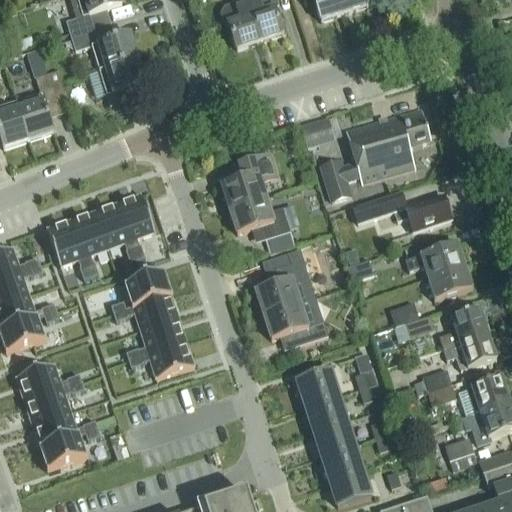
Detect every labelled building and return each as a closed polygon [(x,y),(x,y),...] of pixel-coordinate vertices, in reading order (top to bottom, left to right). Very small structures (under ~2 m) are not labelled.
[(102,29),(99,18),(122,11),(118,0),(75,0),(83,22),(66,27),(70,39),(102,29)] [(231,0),(234,8),(225,11),(221,18),(225,28),(227,27),(237,54),(259,47),(249,18),(243,0),(231,0)] [(243,0),(249,18),(259,47),(283,39),(275,13),(279,12),(274,0),(243,0)] [(312,0),(321,26),(344,19),(337,0),(312,0)] [(337,0),(344,19),(368,11),(364,0),(337,0)] [(138,64),(130,40),(108,47),(104,36),(72,46),(75,57),(92,52),(99,76),(138,64)] [(32,41),(19,45),(21,54),(34,50),(32,41)] [(146,90),(138,64),(99,76),(110,113),(126,108),(125,104),(134,102),(131,94),(146,90)] [(57,112),(70,108),(60,76),(47,80),(57,112)] [(45,115),(57,112),(47,80),(36,83),(41,99),(16,107),(29,146),(53,138),(45,115)] [(0,143),(4,154),(29,146),(16,107),(0,112),(0,143)] [(353,200),(351,192),(349,186),(359,183),(361,189),(415,173),(409,153),(431,147),(421,114),(346,136),(355,165),(344,168),(343,163),(321,170),(332,207),(353,200)] [(330,127),(303,134),(308,152),(335,144),(330,127)] [(223,188),(231,214),(267,203),(262,188),(278,183),(270,159),(242,168),(246,181),(223,188)] [(401,198),(354,213),(359,229),(394,218),(397,227),(408,224),(413,238),(451,225),(443,200),(406,212),(401,198)] [(141,200),(117,209),(134,255),(141,253),(138,245),(155,238),(141,200)] [(267,203),(231,214),(238,238),(262,230),(266,244),(291,236),(283,212),(271,216),(267,203)] [(117,209),(94,217),(108,256),(123,250),(126,258),(134,255),(117,209)] [(94,217),(71,226),(87,272),(95,269),(92,262),(108,256),(94,217)] [(71,226),(46,235),(60,273),(77,267),(80,275),(87,272),(71,226)] [(424,271),(427,283),(465,271),(458,248),(406,265),(409,276),(424,271)] [(361,267),(357,252),(347,255),(351,269),(361,267)] [(13,253),(0,257),(0,284),(29,275),(26,268),(19,270),(13,253)] [(141,253),(134,255),(138,267),(145,264),(141,253)] [(256,293),(264,319),(300,308),(296,294),(312,289),(304,264),(300,253),(267,264),(270,274),(276,273),(280,286),(256,293)] [(134,255),(126,258),(130,270),(138,267),(134,255)] [(38,263),(26,267),(26,268),(29,275),(41,271),(38,263)] [(371,264),(346,273),(351,287),(376,279),(371,264)] [(95,269),(87,272),(92,284),(99,281),(95,269)] [(41,271),(29,275),(31,282),(43,278),(41,271)] [(473,294),(465,271),(427,283),(434,306),(473,294)] [(87,272),(80,275),(84,287),(92,284),(87,272)] [(29,275),(0,284),(0,310),(30,300),(24,284),(31,282),(29,275)] [(164,278),(125,291),(132,313),(171,301),(164,278)] [(30,300),(0,310),(0,336),(38,324),(45,321),(42,314),(35,317),(30,300)] [(132,313),(125,315),(128,322),(135,320),(140,337),(179,324),(171,301),(132,313)] [(123,308),(111,312),(113,319),(125,315),(123,308)] [(300,308),(264,319),(272,344),(296,336),(300,350),(328,341),(320,316),(304,321),(300,308)] [(395,333),(406,329),(419,325),(414,308),(390,316),(395,333)] [(54,310),(42,314),(45,321),(57,317),(54,310)] [(441,342),(444,354),(488,339),(479,313),(451,323),(455,336),(441,342)] [(125,315),(113,319),(116,327),(128,323),(128,322),(125,315)] [(57,317),(45,321),(47,329),(59,325),(57,317)] [(406,329),(410,344),(434,336),(430,321),(419,325),(406,329)] [(38,324),(0,336),(0,339),(7,359),(46,346),(38,324)] [(145,353),(138,355),(141,362),(186,347),(179,324),(140,337),(145,353)] [(488,339),(444,354),(448,366),(456,363),(460,376),(496,364),(488,339)] [(186,347),(141,362),(143,369),(150,367),(156,385),(194,372),(186,347)] [(138,355),(126,359),(129,366),(141,362),(138,355)] [(372,357),(361,361),(368,379),(379,375),(372,357)] [(141,362),(129,366),(131,374),(143,370),(143,369),(141,362)] [(55,370),(16,383),(24,408),(70,392),(67,385),(61,387),(55,370)] [(297,386),(305,412),(338,401),(330,375),(297,386)] [(443,376),(429,381),(422,383),(422,386),(414,389),(418,401),(427,398),(451,390),(447,375),(443,376)] [(354,381),(359,394),(369,391),(364,378),(354,381)] [(79,380),(67,384),(67,385),(70,392),(82,388),(79,380)] [(457,398),(465,423),(480,418),(511,408),(502,383),(457,398)] [(82,388),(70,392),(72,399),(73,400),(84,395),(82,388)] [(456,405),(451,390),(427,398),(432,413),(456,405)] [(363,407),(373,404),(369,391),(359,394),(363,407)] [(70,392),(24,408),(33,431),(71,418),(65,401),(72,399),(70,392)] [(305,412),(314,437),(346,426),(338,401),(305,412)] [(480,418),(465,423),(461,424),(462,426),(465,435),(465,436),(484,429),(488,443),(511,434),(511,411),(511,408),(480,418)] [(71,418),(33,431),(41,454),(79,441),(86,439),(84,432),(77,434),(71,418)] [(355,451),(346,426),(314,437),(322,462),(355,451)] [(462,426),(453,429),(456,438),(465,435),(462,426)] [(95,427),(83,431),(84,432),(86,439),(98,434),(95,427)] [(371,431),(375,444),(385,441),(381,428),(371,431)] [(98,434),(86,439),(89,446),(101,442),(98,434)] [(114,442),(117,451),(125,448),(122,439),(114,442)] [(79,441),(41,454),(48,477),(87,463),(79,441)] [(379,457),(389,454),(385,441),(375,444),(379,457)] [(468,444),(443,452),(448,467),(473,459),(468,444)] [(322,462),(330,487),(363,477),(355,451),(322,462)] [(511,464),(510,458),(480,468),(489,495),(494,494),(497,505),(511,500),(511,464)] [(473,459),(448,467),(452,477),(476,468),(473,459)] [(371,500),(363,477),(330,487),(338,511),(371,500)] [(403,494),(398,481),(388,484),(392,497),(403,494)] [(251,511),(247,498),(224,505),(203,511),(251,511)] [(511,511),(509,511),(430,511),(427,502),(396,511),(511,511)]
